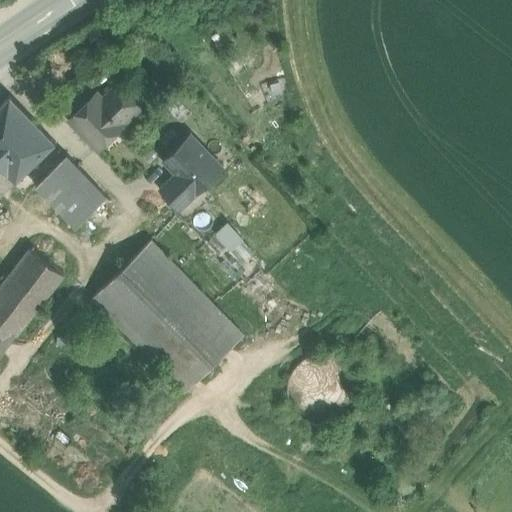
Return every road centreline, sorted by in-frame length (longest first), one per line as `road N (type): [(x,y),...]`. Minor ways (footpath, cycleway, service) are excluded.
road 1 (track): [(301,0),(323,111),(353,161),(511,333)]
road 2 (track): [(380,511),(243,433),(201,394)]
road 3 (track): [(511,406),(415,511)]
